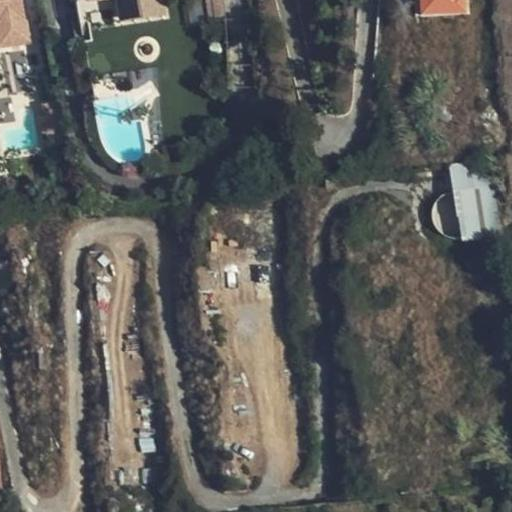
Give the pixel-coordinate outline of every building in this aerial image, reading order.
[(0,0),(0,50),(33,44),(25,0),(0,0)] [(161,0),(127,0),(116,2),(118,14),(163,5),(161,0)] [(415,0),(416,15),(462,14),(462,0),(415,0)] [(416,15),(416,24),(463,24),(462,14),(416,15)] [(47,129),(49,145),(67,143),(65,127),(47,129)]
